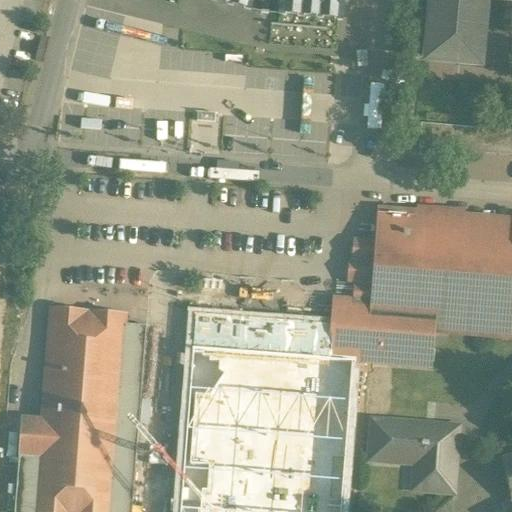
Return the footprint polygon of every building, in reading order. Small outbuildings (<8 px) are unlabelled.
[(203,0),(250,12),(252,0),(203,0)] [(278,0),(278,16),(341,21),(342,0),(278,0)] [(511,0),(430,0),(426,54),(456,57),(456,64),(479,66),(483,0),(498,0),(511,1),(511,8),(510,36),(511,35),(511,0)] [(434,126),(420,125),(418,149),(432,150),(434,126)] [(486,130),(434,126),(432,150),(484,155),(486,130)] [(511,156),(511,132),(486,130),(484,155),(511,157),(511,156)] [(460,215),(419,212),(418,216),(380,213),(377,246),(373,303),(371,326),(432,330),(511,336),(511,223),(460,219),(460,215)] [(377,246),(355,245),(353,265),(350,265),(349,281),(356,282),(355,301),(373,303),(377,246)] [(355,301),(333,300),(331,327),(328,362),(351,364),(429,370),(432,330),(371,326),(373,303),(355,301)] [(126,316),(50,309),(41,421),(21,419),(21,421),(18,457),(39,459),(114,465),(126,316)] [(339,511),(351,364),(328,362),(331,327),(194,315),(178,511),(339,511)] [(457,429),(372,423),(370,461),(420,465),(418,491),(452,494),(457,429)] [(511,456),(501,459),(511,511),(511,456)] [(110,511),(114,465),(39,459),(34,511),(110,511)]
